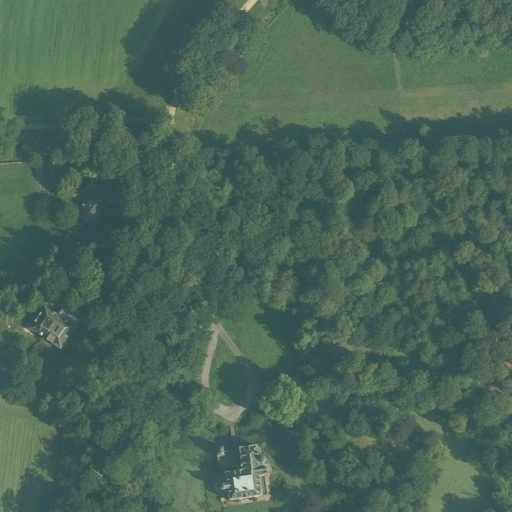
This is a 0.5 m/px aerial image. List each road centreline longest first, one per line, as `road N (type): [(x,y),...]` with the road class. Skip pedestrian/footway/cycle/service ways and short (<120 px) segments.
road 1 (track): [(69,511),(85,361),(154,329),(214,328)]
road 2 (track): [(0,138),(167,122)]
road 3 (track): [(511,12),(425,20),(357,0)]
